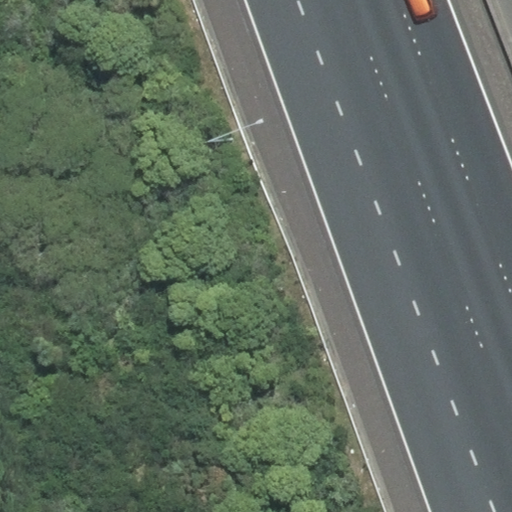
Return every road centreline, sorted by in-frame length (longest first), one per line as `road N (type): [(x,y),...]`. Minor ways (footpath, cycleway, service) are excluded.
road 1 (motorway): [(494,511),(348,0)]
road 2 (motorway): [(511,302),(395,0)]
